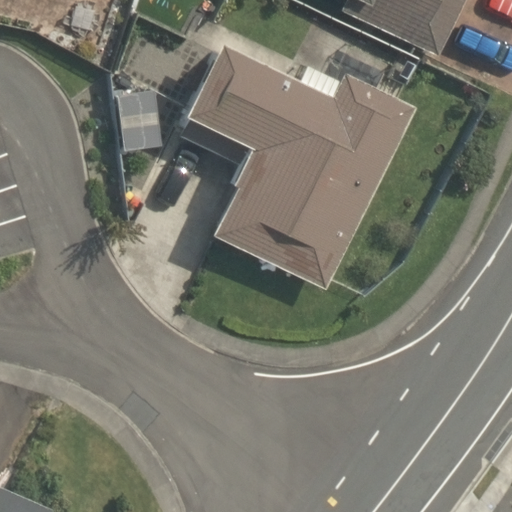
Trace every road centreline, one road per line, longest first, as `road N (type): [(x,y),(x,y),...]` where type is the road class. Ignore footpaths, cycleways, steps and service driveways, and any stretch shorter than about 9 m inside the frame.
road 1 (residential): [(378,507),(189,406),(123,360)]
road 2 (tertiary): [(511,307),(378,507)]
road 3 (residential): [(0,82),(17,85),(50,126),(76,258)]
road 4 (residential): [(123,360),(0,325)]
